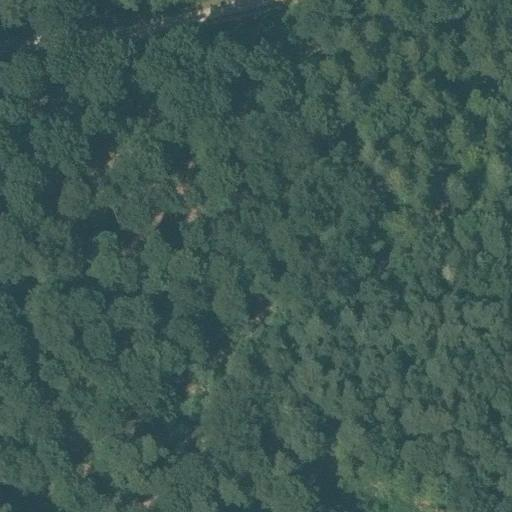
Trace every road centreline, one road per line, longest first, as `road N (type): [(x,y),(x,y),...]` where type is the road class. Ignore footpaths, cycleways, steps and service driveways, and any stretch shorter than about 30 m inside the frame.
road 1 (unknown): [(315,0),(0,69)]
road 2 (track): [(230,0),(0,44)]
